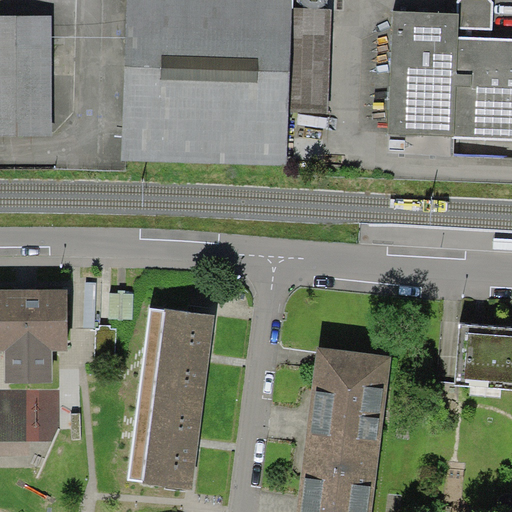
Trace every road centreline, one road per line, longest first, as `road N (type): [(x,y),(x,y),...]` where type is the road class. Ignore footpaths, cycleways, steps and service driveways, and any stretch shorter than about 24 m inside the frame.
road 1 (unknown): [(369,0),(357,12),(351,58),(355,141),(370,153),(511,166)]
road 2 (residential): [(242,511),(276,250)]
